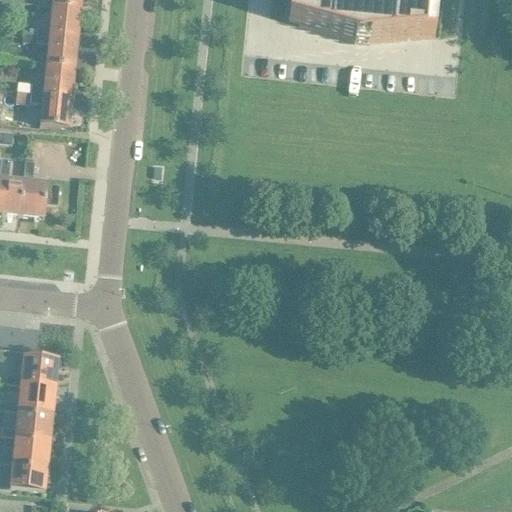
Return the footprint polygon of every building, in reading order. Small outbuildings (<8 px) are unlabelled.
[(51,0),(51,7),(81,10),(81,0),(51,0)] [(289,0),(287,23),(287,24),(354,43),(353,48),(368,49),(368,44),(434,38),(434,37),(437,0),(289,0)] [(81,10),(51,7),(48,28),(43,28),(43,25),(37,24),(36,27),(22,25),(21,34),(76,40),(77,26),(79,26),(81,10)] [(76,40),(21,34),(20,43),(34,44),(34,47),(41,47),(41,45),(47,45),(45,66),(75,70),(76,53),(74,53),(76,40)] [(75,70),(45,66),(42,88),(36,87),(37,85),(30,84),(30,87),(17,86),(16,94),(70,99),(71,86),(73,86),(75,70)] [(0,73),(0,82),(15,83),(16,74),(0,73)] [(70,99),(16,94),(15,93),(14,102),(28,104),(28,107),(34,107),(34,104),(41,105),(38,127),(69,130),(71,112),(69,112),(70,99)] [(0,216),(18,218),(22,185),(7,183),(9,163),(0,162),(0,164),(0,216)] [(24,164),(22,185),(18,218),(43,221),(44,207),(56,208),(58,188),(46,187),(31,185),(33,165),(24,164)] [(0,328),(0,352),(10,353),(12,330),(0,328)] [(12,330),(10,353),(22,355),(24,331),(12,330)] [(24,331),(22,355),(35,356),(37,333),(24,331)] [(19,386),(54,389),(57,362),(22,359),(20,379),(6,377),(5,387),(19,388),(19,386)] [(16,412),(52,415),(54,389),(19,386),(19,388),(17,405),(3,404),(2,413),(16,414),(16,412)] [(14,438),(49,441),(52,415),(16,412),(16,414),(15,431),(1,430),(0,436),(0,439),(13,441),(14,438)] [(11,464),(46,468),(49,441),(14,438),(13,441),(12,458),(0,457),(0,466),(11,467),(11,464)] [(9,491),(44,494),(46,468),(11,464),(11,467),(9,484),(0,482),(0,492),(9,493),(9,491)]
